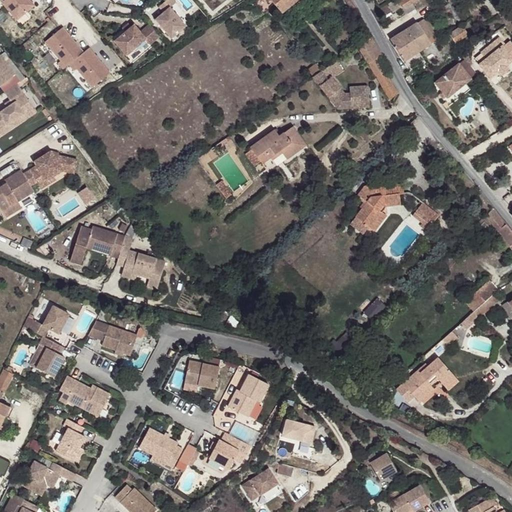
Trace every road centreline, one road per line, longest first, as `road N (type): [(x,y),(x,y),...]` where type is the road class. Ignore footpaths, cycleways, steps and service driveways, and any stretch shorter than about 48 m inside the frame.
road 1 (residential): [(511,494),(348,405),(289,361),(174,329)]
road 2 (residential): [(355,0),(410,95),(511,222)]
